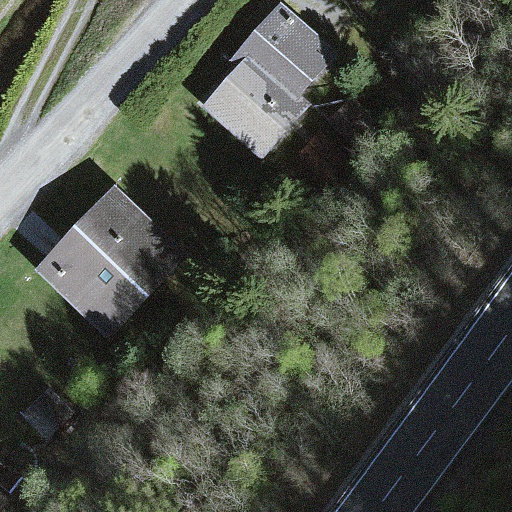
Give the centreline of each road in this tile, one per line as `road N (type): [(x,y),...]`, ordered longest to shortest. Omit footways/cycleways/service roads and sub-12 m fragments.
road 1 (residential): [(195,0),(0,210)]
road 2 (tertiary): [(511,325),(373,511)]
